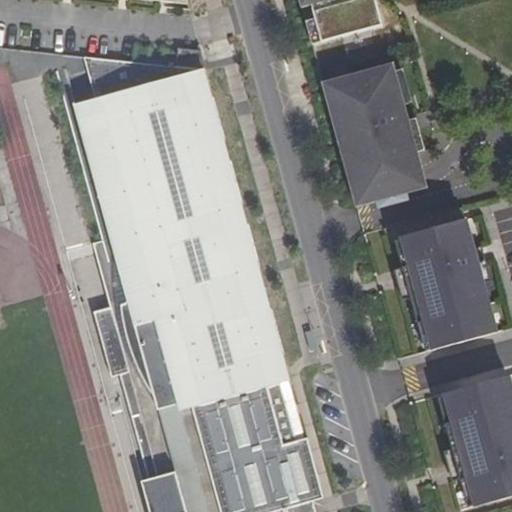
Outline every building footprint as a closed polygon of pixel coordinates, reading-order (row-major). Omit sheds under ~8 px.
[(311,0),(313,4),(323,41),(383,24),(376,0),(311,0)] [(206,71),(208,71),(203,52),(178,49),(176,67),(206,71)] [(280,384),(291,381),(283,353),(285,352),(273,310),(272,310),(260,268),(262,268),(251,226),(248,226),(244,207),(245,207),(233,163),(231,163),(226,143),(228,143),(216,98),(213,99),(206,71),(176,67),(85,57),(96,101),(75,106),(112,240),(94,245),(111,309),(96,313),(114,378),(122,376),(151,481),(159,511),(317,511),(315,501),(325,498),(309,440),(296,443),(280,384)] [(393,63),(324,82),(357,205),(427,186),(393,63)] [(462,208),(399,225),(403,236),(410,265),(403,267),(411,298),(418,324),(426,322),(434,348),(434,350),(496,333),(484,289),(476,258),(485,256),(482,247),(474,249),(466,221),(462,208)] [(474,249),(482,247),(474,219),(466,221),(474,249)] [(410,265),(403,236),(395,238),(403,267),(410,265)] [(493,286),(485,256),(476,258),(484,289),(493,286)] [(411,298),(403,267),(396,269),(404,300),(411,298)] [(426,322),(418,324),(425,350),(434,348),(426,322)] [(511,388),(509,377),(447,394),(447,396),(454,422),(446,424),(453,450),(462,480),(470,478),(477,504),(477,506),(511,496),(511,388)] [(454,422),(447,396),(439,398),(446,424),(454,422)] [(462,480),(453,450),(445,452),(453,482),(462,480)] [(470,478),(462,480),(469,506),(477,504),(470,478)] [(159,511),(151,481),(144,483),(151,511),(159,511)]
